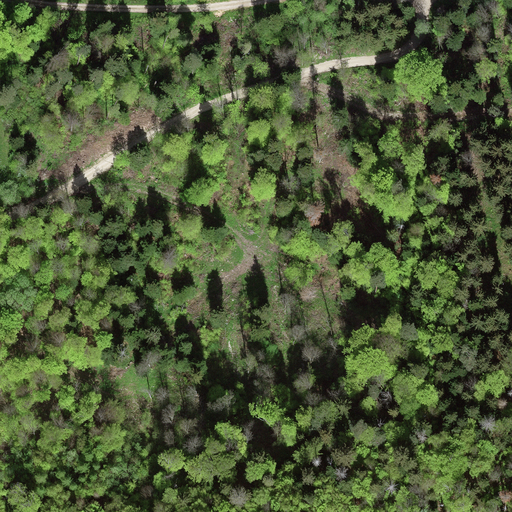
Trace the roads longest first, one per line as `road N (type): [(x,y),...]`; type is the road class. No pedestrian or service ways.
road 1 (track): [(0,220),(198,109),(310,70),(397,52),(417,31),(421,0)]
road 2 (track): [(264,0),(144,8),(10,0)]
road 3 (track): [(66,189),(124,181),(208,208)]
